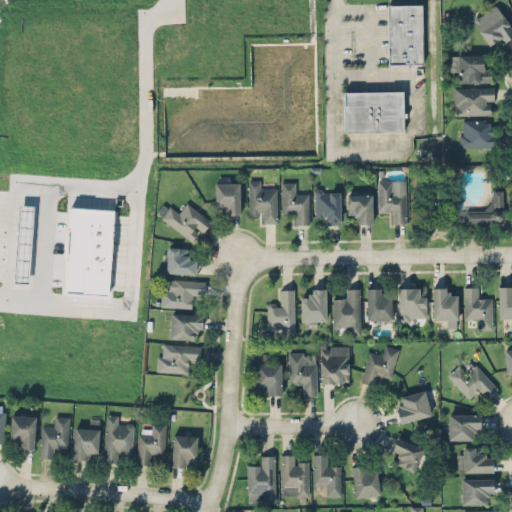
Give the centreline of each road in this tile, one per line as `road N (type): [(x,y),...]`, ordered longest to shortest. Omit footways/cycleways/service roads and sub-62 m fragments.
road 1 (residential): [(203,511),(222,471),(230,424),(240,259),(324,258)]
road 2 (residential): [(206,505),(170,495),(0,485)]
road 3 (residential): [(324,258),(511,255)]
road 4 (residential): [(230,424),(358,425)]
